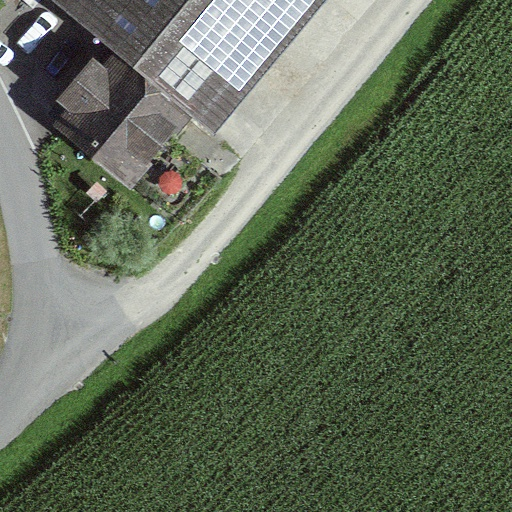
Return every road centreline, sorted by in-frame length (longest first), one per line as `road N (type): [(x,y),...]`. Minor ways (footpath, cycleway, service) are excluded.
road 1 (track): [(401,0),(169,275),(106,319),(41,324)]
road 2 (unclassified): [(0,418),(26,376),(41,324),(31,228),(0,130)]
